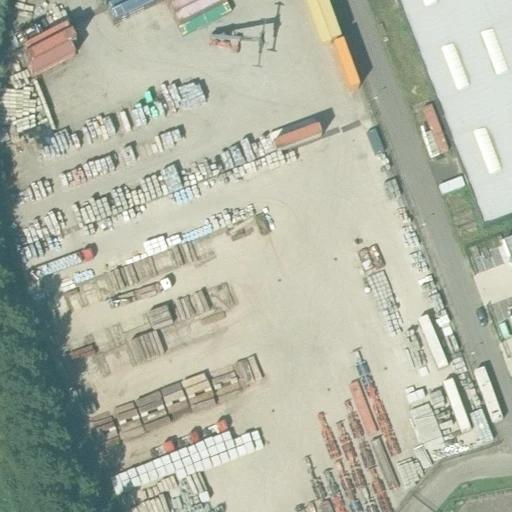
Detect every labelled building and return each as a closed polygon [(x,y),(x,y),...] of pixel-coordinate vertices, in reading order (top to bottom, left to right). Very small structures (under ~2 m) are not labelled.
[(511,0),(394,0),(425,81),(453,154),(467,192),(482,231),(511,219),(511,0)] [(290,91),(277,57),(265,61),(271,76),(264,78),(272,98),(290,91)] [(154,81),(132,91),(139,104),(161,94),(169,111),(194,99),(187,84),(175,90),(170,78),(156,85),(154,81)] [(285,129),(305,119),(296,101),(277,111),(285,129)] [(86,109),(96,140),(152,123),(146,105),(108,116),(104,104),(86,109)] [(258,114),(175,139),(182,163),(265,137),(258,114)] [(40,154),(52,152),(53,156),(82,151),(79,135),(38,142),(40,154)] [(511,241),(502,245),(511,271),(511,241)] [(486,492),(469,511),(493,511),(500,503),(486,492)]
